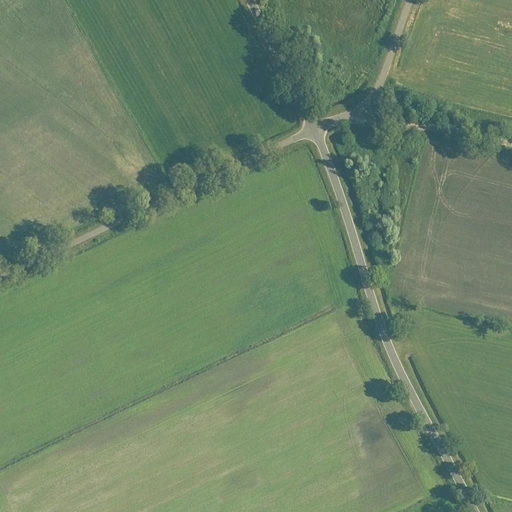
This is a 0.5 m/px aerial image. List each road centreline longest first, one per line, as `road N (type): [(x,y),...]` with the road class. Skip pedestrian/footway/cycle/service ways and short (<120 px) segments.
road 1 (unclassified): [(472,511),(383,338),(313,130)]
road 2 (unclassified): [(0,281),(313,130)]
road 3 (track): [(339,120),(455,132),(511,147)]
road 4 (unclassified): [(313,130),(367,104),(409,0)]
road 5 (unclassified): [(313,130),(247,0)]
